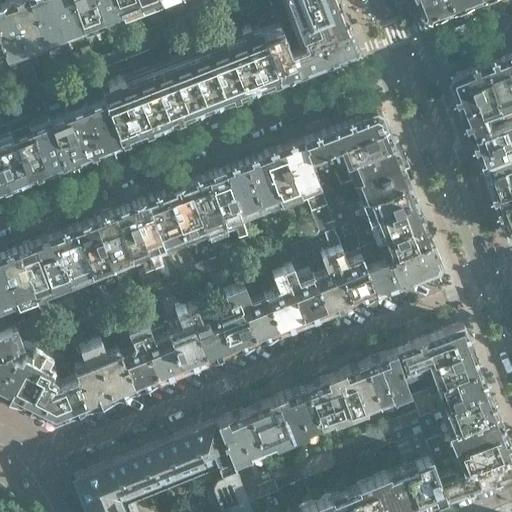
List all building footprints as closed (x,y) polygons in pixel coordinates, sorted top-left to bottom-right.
[(23,46),(5,0),(0,0),(0,41),(2,47),(4,53),(23,46)] [(42,38),(27,0),(5,0),(23,46),(42,38)] [(81,23),(72,0),(27,0),(42,38),(81,23)] [(100,16),(93,0),(72,0),(81,23),(100,16)] [(119,8),(115,0),(93,0),(100,16),(119,8)] [(141,8),(138,1),(138,0),(115,0),(119,8),(122,16),(141,8)] [(270,0),(274,9),(298,0),(270,0)] [(282,29),(341,6),(338,0),(298,0),(274,9),(279,22),(282,29)] [(476,0),(423,0),(429,13),(435,16),(476,0)] [(289,48),(348,25),(341,6),(282,29),(289,48)] [(278,77),(259,29),(252,32),(248,22),(240,25),(246,40),(262,83),(278,77)] [(289,48),(282,29),(279,22),(259,29),(278,77),(298,70),(289,48)] [(353,49),(355,43),(355,42),(348,25),(289,48),(298,70),(353,48),(353,49)] [(262,83),(246,40),(227,47),(245,90),(262,83)] [(245,90),(227,47),(208,54),(226,98),(245,90)] [(511,99),(511,60),(508,52),(508,51),(490,58),(490,59),(506,102),(511,99)] [(226,98),(208,54),(190,61),(208,105),(226,98)] [(36,78),(28,58),(18,62),(26,82),(36,78)] [(506,102),(490,59),(471,66),(488,109),(489,109),(506,102)] [(208,105),(190,61),(171,69),(188,112),(208,105)] [(73,74),(70,65),(51,72),(54,81),(73,74)] [(488,109),(471,66),(456,72),(456,71),(453,77),(454,78),(465,108),(475,133),(496,125),(489,109),(488,109)] [(188,112),(171,69),(152,76),(169,120),(188,112)] [(151,127),(134,83),(127,85),(122,73),(114,76),(137,132),(151,127)] [(137,132),(114,76),(106,79),(111,92),(103,95),(120,139),(137,132)] [(169,120),(152,76),(134,83),(151,127),(169,120)] [(120,139),(103,95),(84,102),(101,146),(120,139)] [(101,146),(84,102),(65,109),(83,153),(101,146)] [(335,141),(385,121),(380,107),(373,104),(300,133),(308,154),(336,142),(335,141)] [(83,153),(65,109),(47,116),(64,160),(83,153)] [(64,160),(47,116),(28,123),(46,168),(64,160)] [(511,140),(511,118),(496,125),(475,133),(482,152),(511,140)] [(314,171),(329,165),(350,157),(392,140),(385,121),(335,141),(336,142),(308,154),(314,171)] [(46,168),(28,123),(10,131),(27,175),(46,168)] [(27,175),(10,131),(0,134),(0,161),(8,182),(27,175)] [(329,207),(322,189),(314,171),(308,154),(300,133),(280,141),(297,185),(314,228),(334,220),(329,207)] [(400,159),(392,140),(350,157),(357,176),(400,159)] [(511,161),(511,140),(482,152),(490,171),(509,163),(511,161)] [(297,185),(280,141),(261,149),(278,193),(297,185)] [(278,193),(261,149),(241,156),(258,201),(278,193)] [(258,201),(241,156),(222,164),(239,208),(258,201)] [(406,176),(400,159),(357,176),(363,193),(406,176)] [(0,185),(8,182),(0,161),(0,185)] [(511,171),(509,163),(490,171),(511,227),(511,171)] [(239,208),(222,164),(205,170),(223,216),(231,213),(236,225),(244,222),(239,208)] [(336,184),(329,165),(314,171),(322,189),(336,184)] [(223,216),(205,170),(184,178),(203,225),(223,216)] [(351,223),(372,214),(415,198),(406,176),(363,193),(329,207),(334,220),(340,218),(348,215),(351,223)] [(203,225),(184,178),(164,186),(182,233),(203,225)] [(182,233),(164,186),(145,194),(163,240),(182,233)] [(163,240),(145,194),(129,200),(152,259),(160,255),(156,243),(163,240)] [(422,218),(415,198),(372,214),(380,235),(422,218)] [(152,259),(129,200),(113,206),(131,253),(139,250),(144,262),(152,259)] [(131,253),(113,206),(93,214),(112,261),(131,253)] [(112,261),(93,214),(72,222),(91,269),(112,261)] [(353,229),(351,223),(348,215),(340,218),(345,233),(353,229)] [(365,262),(384,255),(430,237),(422,218),(380,235),(358,243),(363,256),(365,262)] [(91,269),(72,222),(52,230),(71,277),(91,269)] [(295,236),(291,225),(271,233),(275,244),(288,239),(295,236)] [(71,277),(52,230),(33,237),(51,285),(71,277)] [(310,247),(304,232),(297,235),(303,250),(310,247)] [(275,244),(271,233),(252,240),(255,248),(256,251),(275,244)] [(297,235),(295,236),(288,239),(294,253),(303,250),(297,235)] [(51,285),(33,237),(16,244),(33,287),(39,304),(48,300),(43,288),(51,285)] [(438,259),(430,237),(384,255),(395,281),(436,265),(438,259)] [(33,287),(16,244),(0,249),(0,256),(15,295),(33,287)] [(375,289),(365,262),(363,256),(347,262),(340,244),(330,248),(350,298),(375,289)] [(260,262),(256,251),(255,248),(247,251),(253,265),(260,262)] [(350,298),(330,248),(320,251),(327,270),(313,276),(326,308),(350,298)] [(253,265),(247,251),(238,255),(243,269),(253,265)] [(218,263),(214,253),(194,261),(198,271),(206,268),(218,263)] [(395,281),(384,255),(365,262),(375,289),(395,281)] [(0,300),(15,295),(0,256),(0,300)] [(326,308),(313,276),(299,281),(291,262),(281,266),(302,317),(326,308)] [(302,317),(281,266),(271,270),(277,285),(263,291),(265,295),(277,327),(302,317)] [(212,281),(206,268),(198,271),(204,285),(212,281)] [(204,285),(198,271),(190,274),(196,288),(204,285)] [(147,292),(139,273),(120,281),(127,299),(142,293),(147,292)] [(277,327),(265,295),(251,301),(243,281),(233,285),(253,337),(277,327)] [(253,337),(233,285),(223,289),(230,309),(216,314),(229,346),(253,337)] [(164,300),(159,287),(151,290),(156,304),(164,300)] [(151,290),(147,292),(142,293),(148,307),(156,304),(151,290)] [(229,346),(216,314),(202,320),(194,300),(184,304),(205,356),(229,346)] [(205,356),(184,304),(174,308),(177,315),(163,321),(168,333),(181,365),(205,356)] [(118,319),(112,305),(103,309),(106,319),(108,323),(118,319)] [(106,319),(103,309),(80,318),(84,328),(106,319)] [(50,330),(42,310),(34,313),(42,333),(50,330)] [(84,328),(80,318),(59,326),(63,336),(84,328)] [(181,365),(168,333),(154,339),(146,319),(136,323),(156,375),(181,365)] [(18,343),(13,332),(21,329),(18,320),(5,325),(0,326),(0,349),(10,346),(18,343)] [(479,365),(463,324),(463,323),(457,321),(393,346),(407,388),(409,392),(435,382),(479,365)] [(156,375),(136,323),(126,327),(134,347),(120,353),(133,384),(156,375)] [(133,384),(120,353),(118,348),(101,355),(99,351),(103,349),(104,348),(100,337),(89,341),(110,394),(133,384)] [(110,394),(89,341),(78,345),(82,356),(84,357),(88,355),(90,360),(72,367),(75,373),(87,403),(110,394)] [(0,390),(16,399),(42,349),(27,342),(19,358),(12,355),(8,355),(10,360),(0,378),(0,390)] [(0,378),(10,360),(8,355),(10,346),(0,349),(0,378)] [(407,388),(393,346),(363,358),(378,399),(407,388)] [(37,410),(52,382),(54,377),(48,374),(50,370),(41,365),(42,362),(46,364),(51,354),(42,349),(16,399),(37,410)] [(378,399),(363,358),(334,369),(350,411),(378,399)] [(487,387),(479,365),(435,382),(443,404),(487,387)] [(350,411),(334,369),(304,381),(320,423),(350,411)] [(87,403),(75,373),(52,382),(37,410),(51,417),(87,403)] [(320,423),(304,381),(274,393),(290,435),(320,423)] [(452,426),(496,410),(487,387),(443,404),(416,414),(418,420),(421,428),(424,437),(442,430),(435,414),(446,410),(452,426)] [(290,435),(274,393),(244,405),(260,447),(290,435)] [(260,447),(244,405),(214,417),(231,459),(260,447)] [(453,446),(503,428),(496,410),(452,426),(442,430),(424,437),(429,450),(430,455),(453,446)] [(389,431),(418,420),(416,414),(415,411),(387,423),(389,431)] [(85,504),(86,503),(89,511),(252,511),(247,498),(244,490),(240,482),(231,459),(214,417),(73,473),(85,504)] [(392,439),(421,428),(418,420),(389,431),(392,439)] [(361,443),(389,431),(387,423),(358,434),(361,443)] [(510,447),(503,428),(453,446),(460,464),(460,465),(510,447)] [(364,451),(392,439),(389,431),(361,443),(364,451)] [(332,455),(361,443),(358,434),(329,446),(332,455)] [(335,463),(364,451),(361,443),(332,455),(335,463)] [(302,466),(332,455),(329,446),(299,458),(302,466)] [(444,494),(511,468),(511,451),(510,447),(460,465),(460,464),(447,468),(436,473),(444,494)] [(433,461),(430,455),(429,450),(413,456),(415,462),(406,465),(404,460),(400,461),(416,505),(444,494),(436,473),(433,461)] [(306,475),(335,463),(332,455),(302,466),(306,475)] [(273,478),(302,466),(299,458),(270,470),(273,478)] [(447,468),(443,458),(433,461),(436,473),(447,468)] [(398,511),(416,505),(400,461),(397,463),(398,468),(390,472),(388,466),(372,473),(386,511),(398,511)] [(276,486),(306,475),(302,466),(273,478),(276,486)] [(244,490),(273,478),(270,470),(240,482),(244,490)] [(386,511),(372,473),(356,479),(358,485),(349,488),(347,483),(343,484),(353,511),(386,511)] [(247,498),(276,486),(273,478),(244,490),(247,498)] [(353,511),(343,484),(339,486),(341,491),(332,495),(330,489),(314,496),(319,511),(353,511)] [(319,511),(314,496),(297,503),(299,508),(290,511),(288,507),(285,508),(286,511),(319,511)]
